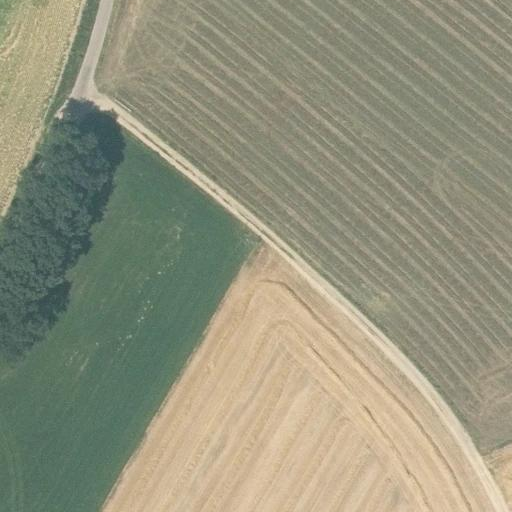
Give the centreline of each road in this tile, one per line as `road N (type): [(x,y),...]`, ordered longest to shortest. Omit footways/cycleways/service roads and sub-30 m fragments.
road 1 (track): [(502,511),(438,400),(384,340),(188,169),(80,91)]
road 2 (unclassified): [(0,275),(80,91),(106,0)]
